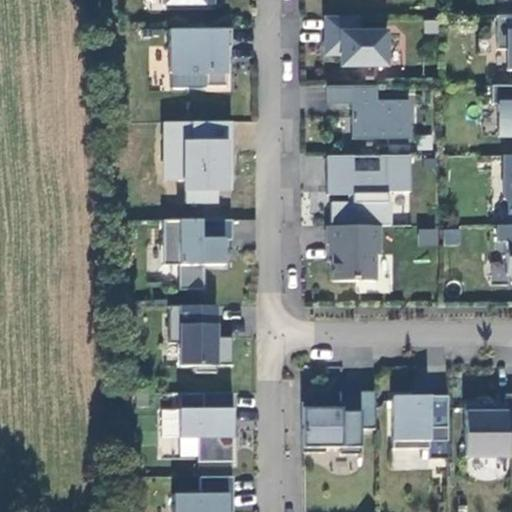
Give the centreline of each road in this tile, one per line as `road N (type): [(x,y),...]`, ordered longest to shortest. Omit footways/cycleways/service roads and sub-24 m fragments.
road 1 (residential): [(273,0),(277,331)]
road 2 (residential): [(277,331),(511,329)]
road 3 (residential): [(276,511),(277,331)]
